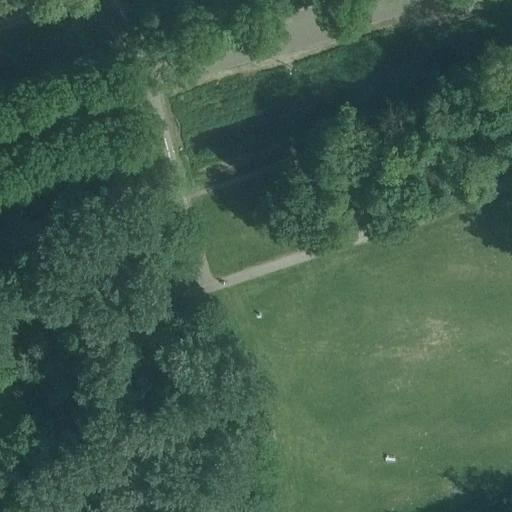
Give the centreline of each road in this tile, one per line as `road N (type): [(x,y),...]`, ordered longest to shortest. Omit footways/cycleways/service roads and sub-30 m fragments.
road 1 (unknown): [(0,309),(32,269),(71,241),(441,115),(511,79)]
road 2 (unclassified): [(0,133),(428,0)]
